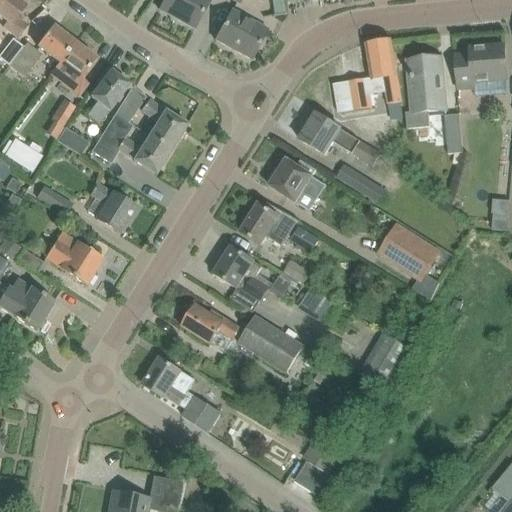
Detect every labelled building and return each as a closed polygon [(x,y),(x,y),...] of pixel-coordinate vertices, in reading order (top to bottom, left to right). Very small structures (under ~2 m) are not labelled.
[(18,0),(0,0),(0,16),(10,24),(6,30),(16,38),(26,25),(17,18),(27,6),(18,0)] [(195,30),(205,12),(211,0),(165,0),(160,10),(195,30)] [(259,0),(262,14),(274,12),(272,0),(259,0)] [(288,15),(285,0),(273,0),(275,15),(273,15),(273,17),(288,15)] [(268,30),(251,20),(232,11),(216,41),(251,60),(268,30)] [(38,47),(59,63),(75,43),(54,27),(38,47)] [(13,41),(0,57),(0,58),(10,67),(24,49),(13,41)] [(372,80),(334,86),(339,114),(374,109),(372,93),(386,91),(388,106),(403,104),(396,61),(392,42),(366,46),(372,80)] [(60,86),(77,99),(88,84),(82,79),(97,60),(75,43),(59,63),(60,64),(51,76),(62,84),(60,86)] [(24,78),(42,56),(27,45),(24,49),(10,67),(24,78)] [(471,55),(456,57),(458,77),(459,91),(474,89),(474,84),(508,81),(506,66),(505,46),(470,49),(471,55)] [(447,111),(444,79),(442,59),(408,62),(413,113),(406,114),(408,130),(431,128),(429,113),(447,111)] [(111,71),(99,87),(90,98),(96,103),(87,116),(98,125),(108,111),(110,112),(130,86),(111,71)] [(323,79),(313,87),(322,98),(332,90),(323,79)] [(128,123),(134,114),(147,98),(133,87),(115,115),(128,123)] [(150,100),(141,111),(157,123),(148,136),(172,151),(188,126),(166,112),(165,113),(150,100)] [(76,108),(63,101),(51,121),(63,129),(76,108)] [(342,130),(333,125),(316,114),(300,141),(325,156),(333,143),(373,168),(381,156),(341,131),(342,130)] [(132,126),(128,123),(115,115),(114,115),(91,152),(110,164),(118,151),(133,160),(133,161),(156,176),(172,151),(148,136),(140,149),(124,139),(132,126)] [(460,115),(445,117),(449,155),(463,154),(460,115)] [(88,143),(64,128),(56,141),(80,156),(88,143)] [(8,143),(0,155),(31,175),(41,160),(14,142),(11,145),(8,143)] [(276,170),(268,183),(272,185),(270,187),(287,198),(296,204),(296,203),(310,212),(326,187),(312,178),(317,171),(301,161),(297,167),(287,161),(280,172),(276,170)] [(0,164),(0,180),(2,182),(10,172),(0,164)] [(16,195),(22,185),(12,179),(6,189),(16,195)] [(366,180),(359,192),(379,204),(386,192),(366,180)] [(136,208),(119,197),(112,192),(111,194),(96,184),(89,195),(96,199),(88,212),(96,218),(96,219),(120,234),(136,208)] [(36,198),(63,215),(70,204),(42,187),(36,198)] [(298,224),(299,222),(267,204),(267,205),(268,206),(265,209),(259,205),(241,234),(258,244),(263,247),(269,236),(284,245),(297,223),(298,224)] [(438,254),(424,245),(396,226),(378,253),(421,281),(438,254)] [(291,242),(311,254),(319,241),(300,228),(291,242)] [(60,270),(70,276),(86,286),(104,259),(62,233),(58,240),(57,240),(45,258),(61,269),(60,270)] [(0,251),(14,260),(21,249),(6,239),(0,248),(0,251)] [(268,288),(255,280),(262,268),(232,248),(215,275),(238,290),(231,300),(252,313),(268,288)] [(22,250),(16,261),(38,274),(44,263),(22,250)] [(291,261),(285,273),(305,285),(312,273),(291,261)] [(55,303),(38,292),(32,288),(31,288),(16,279),(9,291),(0,285),(0,308),(37,332),(55,303)] [(280,279),(271,292),(284,300),(292,286),(280,279)] [(456,301),(451,309),(459,313),(463,305),(456,301)] [(240,329),(229,322),(212,311),(210,315),(195,306),(182,327),(211,346),(220,333),(232,341),(240,329)] [(287,375),(304,348),(256,318),(240,345),(287,375)] [(383,335),(365,367),(393,382),(410,350),(383,335)] [(208,434),(221,414),(188,393),(195,382),(181,373),(178,370),(161,359),(144,387),(165,400),(166,398),(187,411),(183,417),(208,434)] [(318,375),(332,383),(339,371),(326,362),(318,375)] [(312,456),(305,466),(316,473),(306,489),(316,495),(338,461),(314,446),(309,454),(312,456)] [(511,467),(503,478),(511,484),(511,467)] [(155,478),(151,496),(179,501),(183,483),(155,478)] [(509,503),(501,511),(511,511),(511,484),(503,478),(493,490),(509,503)] [(112,493),(108,511),(148,511),(151,500),(112,493)]
